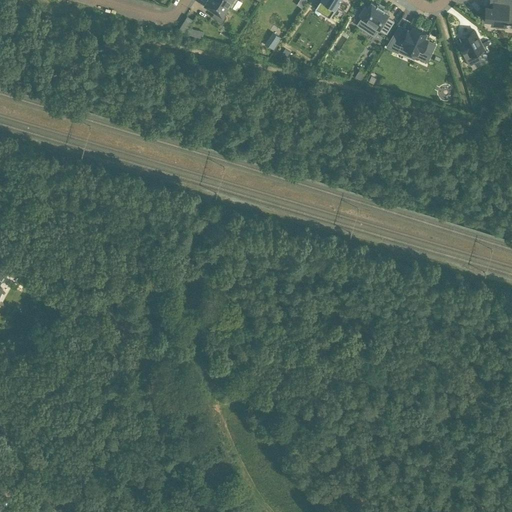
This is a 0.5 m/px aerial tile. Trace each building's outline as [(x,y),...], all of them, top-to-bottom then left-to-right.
[(230,7),(219,0),(207,0),(205,4),(215,11),(212,16),(222,23),(226,17),(224,15),(230,7)] [(299,0),(296,5),(301,8),(306,0),(305,0),(299,0)] [(319,0),(315,7),(316,7),(317,5),(331,14),(329,16),(330,16),(335,9),(334,9),(336,6),(336,7),(340,0),(319,0)] [(485,5),(484,19),(496,20),(496,25),(506,26),(506,21),(507,21),(508,20),(511,20),(511,0),(495,0),(495,3),(493,3),(493,6),(485,5)] [(387,16),(389,13),(384,10),(384,9),(377,4),(376,5),(371,1),(367,7),(364,5),(358,15),(361,17),(360,19),(378,30),(379,28),(386,33),(394,21),(387,16)] [(435,44),(426,39),(427,37),(424,36),(426,32),(421,30),(417,28),(413,26),(411,30),(407,28),(407,29),(403,37),(394,33),(386,47),(397,52),(398,51),(401,45),(417,52),(418,48),(431,54),(435,44)] [(195,36),(196,29),(190,28),(188,34),(195,36)] [(484,49),(474,30),(460,37),(462,41),(459,43),(463,52),(463,53),(467,51),(469,56),(477,52),(484,49)] [(281,37),(273,33),(265,45),(273,50),(281,37)] [(358,58),(369,62),(373,52),(362,48),(358,58)] [(361,79),(365,73),(360,70),(356,76),(361,79)] [(8,244),(0,238),(0,251),(3,253),(8,244)] [(21,264),(17,270),(25,274),(28,268),(21,264)] [(41,286),(35,291),(38,295),(44,290),(41,286)]
